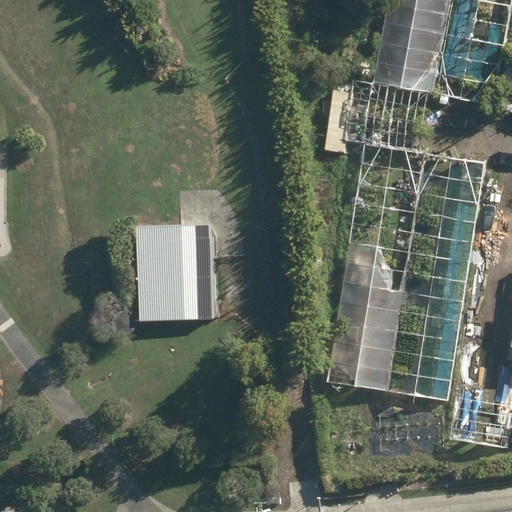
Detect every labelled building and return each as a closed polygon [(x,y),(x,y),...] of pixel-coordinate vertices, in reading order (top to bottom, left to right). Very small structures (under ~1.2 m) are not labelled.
[(511,0),(388,0),(373,85),(493,107),(511,0)] [(511,63),(505,62),(503,103),(511,105),(511,63)] [(325,386),(447,405),(484,167),(417,157),(427,96),(352,85),(350,97),(333,95),(323,152),(344,155),(346,145),(363,147),(325,386)] [(449,442),(509,451),(511,431),(511,175),(492,173),(449,442)] [(135,270),(137,325),(214,321),(209,228),(159,230),(161,269),(135,270)] [(331,428),(337,477),(443,465),(438,416),(331,428)]
